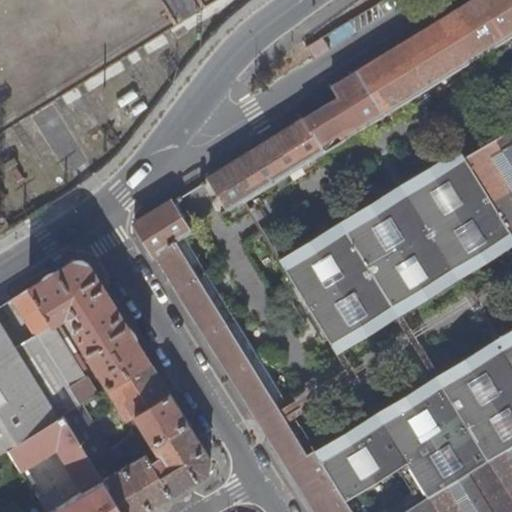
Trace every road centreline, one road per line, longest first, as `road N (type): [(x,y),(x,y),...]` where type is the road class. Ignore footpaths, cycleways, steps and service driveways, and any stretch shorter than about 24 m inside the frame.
road 1 (residential): [(94,213),(259,480)]
road 2 (secondary): [(94,213),(156,156),(250,35),(300,0)]
